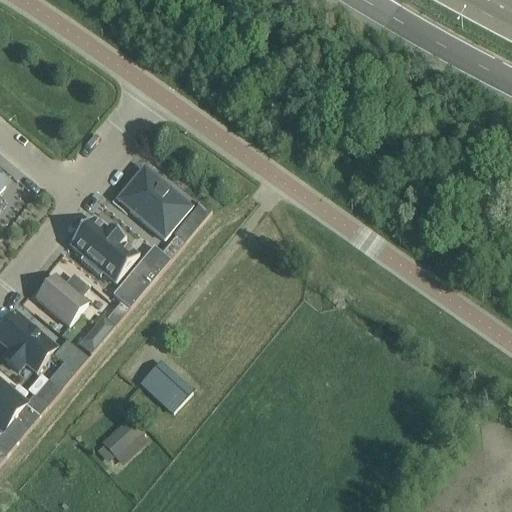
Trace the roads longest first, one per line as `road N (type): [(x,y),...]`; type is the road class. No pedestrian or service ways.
road 1 (unclassified): [(152,90),(511,343)]
road 2 (unclassified): [(24,0),(152,90)]
road 3 (primary): [(385,12),(511,82)]
road 4 (residential): [(152,90),(80,198)]
road 5 (residential): [(80,198),(0,296)]
